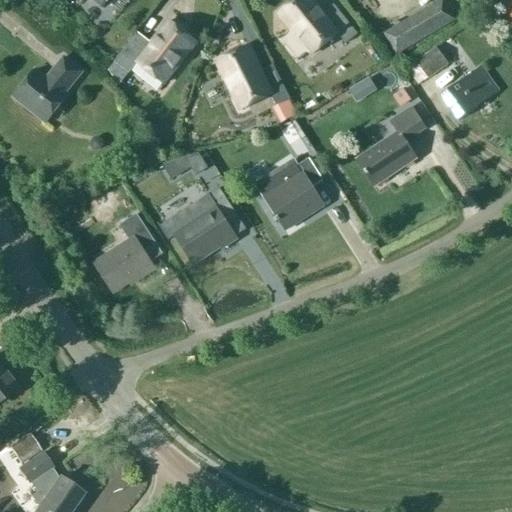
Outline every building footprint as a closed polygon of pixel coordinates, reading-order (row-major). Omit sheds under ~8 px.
[(91,0),(102,8),(108,0),(91,0)] [(357,34),(333,5),(322,14),(311,0),(295,0),(278,14),(311,55),(337,34),(345,44),(357,34)] [(441,0),(384,34),(396,55),(455,20),(442,0),(441,0)] [(511,3),(503,11),(511,20),(511,3)] [(151,43),(137,32),(114,62),(128,74),(137,63),(163,84),(195,43),(168,22),(151,43)] [(102,45),(112,47),(114,29),(104,28),(102,45)] [(404,67),(417,85),(447,64),(434,46),(404,67)] [(217,62),(240,109),(270,94),(276,106),(289,99),(273,65),(260,71),(248,47),(217,62)] [(46,123),(67,96),(64,94),(82,73),(63,58),(51,72),(54,74),(48,81),(35,71),(13,98),(46,123)] [(481,67),(440,96),(458,121),(499,92),(481,67)] [(305,72),(291,77),(300,101),(314,96),(305,72)] [(416,159),(404,143),(425,129),(411,108),(390,122),(398,133),(356,160),(374,187),(375,186),(374,184),(392,173),(393,174),(416,159)] [(196,175),(206,168),(198,154),(185,158),(196,175)] [(311,188),(323,181),(308,159),(297,166),(295,162),(257,187),(285,231),(323,206),(311,188)] [(149,172),(135,179),(143,196),(157,188),(149,172)] [(96,190),(103,209),(116,204),(108,185),(96,190)] [(224,220),(235,213),(218,188),(159,227),(168,240),(174,236),(192,264),(219,246),(220,248),(236,239),(224,220)] [(69,210),(77,222),(92,212),(85,201),(69,210)] [(136,214),(119,225),(129,241),(94,264),(113,293),(137,277),(139,279),(154,269),(142,251),(155,243),(136,214)] [(0,368),(0,401),(16,389),(0,368)] [(29,436),(10,450),(19,463),(39,449),(29,436)] [(59,478),(58,480),(50,469),(52,468),(41,453),(18,469),(28,483),(30,483),(37,493),(31,497),(38,508),(35,511),(68,511),(81,494),(59,478)]
